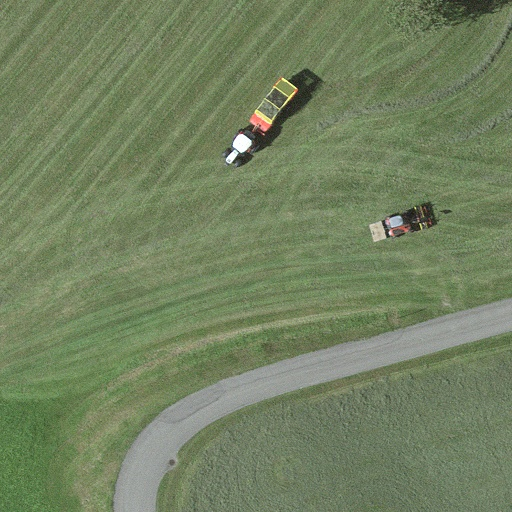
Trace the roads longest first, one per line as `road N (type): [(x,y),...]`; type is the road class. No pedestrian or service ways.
road 1 (track): [(468,326),(443,271),(409,240),(341,247),(177,287),(0,375)]
road 2 (unclassified): [(511,314),(272,381),(189,417),(142,470),(137,511)]
